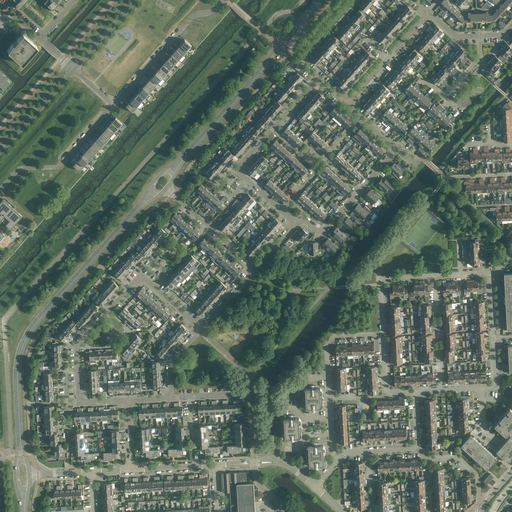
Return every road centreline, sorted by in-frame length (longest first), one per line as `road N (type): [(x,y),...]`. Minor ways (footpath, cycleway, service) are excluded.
road 1 (secondary): [(151,184),(21,342),(15,464)]
road 2 (secondary): [(27,465),(18,381),(27,340),(159,194)]
road 3 (secondary): [(172,180),(323,0)]
road 4 (secondary): [(318,0),(164,170)]
road 5 (residential): [(200,329),(141,277),(78,344),(79,402)]
road 6 (residential): [(296,223),(323,231),(397,149)]
road 7 (residential): [(234,170),(319,80)]
